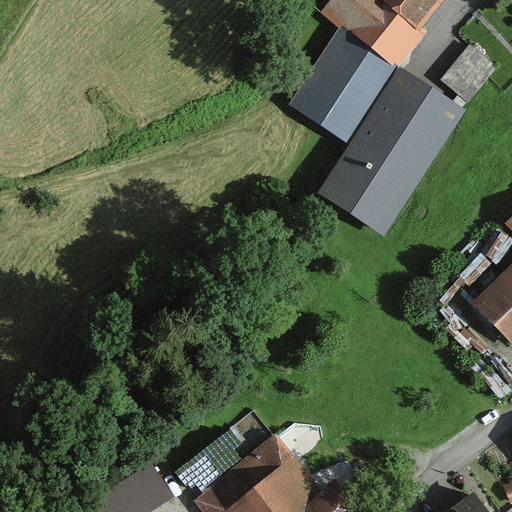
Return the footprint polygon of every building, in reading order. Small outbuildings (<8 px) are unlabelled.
[(341,30),(288,99),(331,132),(434,0),(334,0),(323,15),(341,30)] [(380,235),(447,127),(386,89),(319,197),(380,235)] [(511,266),(473,303),(511,344),(511,215),(501,226),(511,238),(511,266)] [(333,511),(266,424),(183,488),(201,511),(333,511)] [(76,511),(146,511),(170,498),(153,468),(76,511)] [(484,511),(474,499),(457,511),(484,511)]
